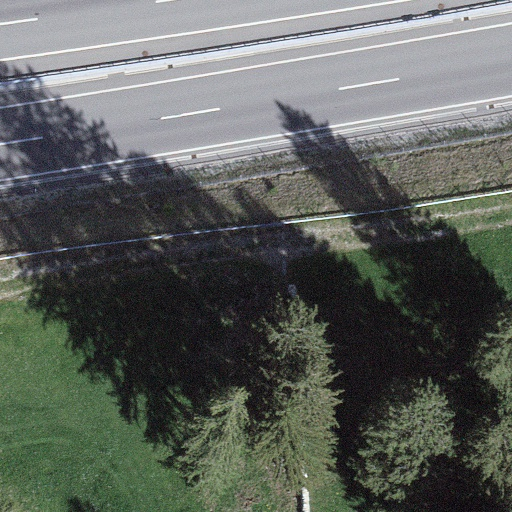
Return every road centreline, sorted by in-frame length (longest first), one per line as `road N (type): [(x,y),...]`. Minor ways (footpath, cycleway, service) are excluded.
road 1 (motorway): [(0,142),(511,59)]
road 2 (track): [(511,213),(166,256),(0,291)]
road 3 (motorway): [(144,0),(0,22)]
